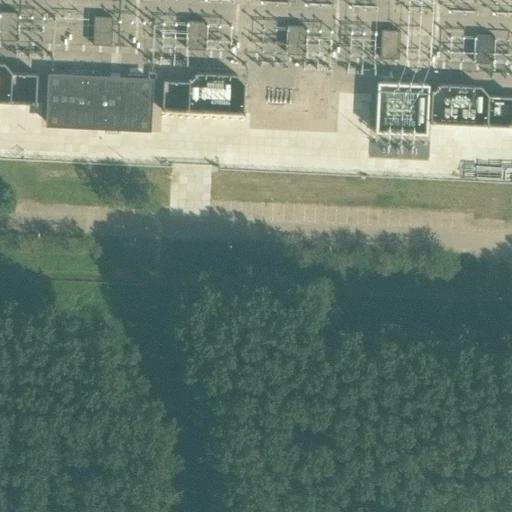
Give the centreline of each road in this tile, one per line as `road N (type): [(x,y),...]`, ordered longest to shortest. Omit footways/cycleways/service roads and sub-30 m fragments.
road 1 (unclassified): [(511,248),(0,222)]
road 2 (unknown): [(488,511),(511,362)]
